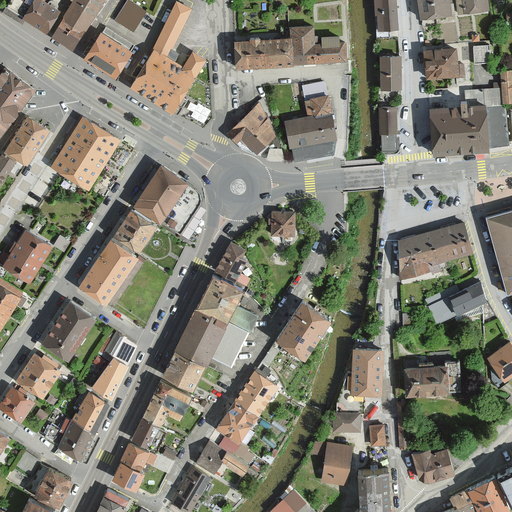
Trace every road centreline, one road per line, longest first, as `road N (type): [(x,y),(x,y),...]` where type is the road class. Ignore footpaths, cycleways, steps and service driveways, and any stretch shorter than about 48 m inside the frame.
road 1 (residential): [(331,181),(331,223),(311,272),(157,505),(120,488)]
road 2 (secondary): [(230,206),(79,511)]
road 3 (residential): [(392,177),(387,363),(403,511)]
road 4 (residential): [(0,375),(160,134)]
road 5 (residential): [(402,0),(416,175)]
road 6 (residential): [(228,165),(219,131),(219,0)]
road 7 (residential): [(466,171),(486,263),(511,323)]
road 8 (residential): [(87,91),(0,224)]
road 9 (residential): [(408,511),(511,431)]
